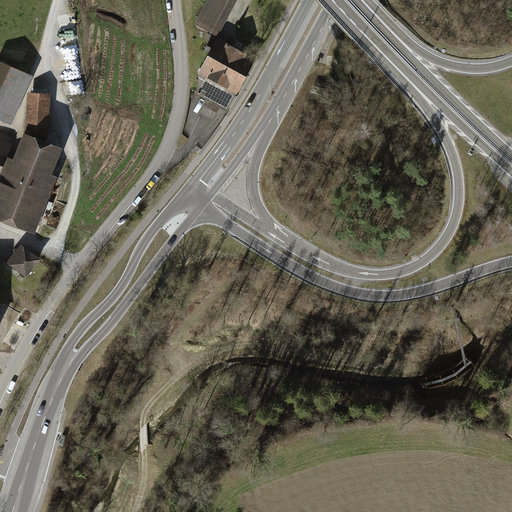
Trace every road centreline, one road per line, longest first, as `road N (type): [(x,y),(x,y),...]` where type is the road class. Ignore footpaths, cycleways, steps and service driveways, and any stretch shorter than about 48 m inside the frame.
road 1 (track): [(140,511),(151,477),(142,416),(173,373),(213,349),(250,341),(384,367),(435,365)]
road 2 (trunk): [(412,77),(458,172),(456,217),(439,247),(406,270),(367,274),(277,235)]
road 3 (trunk): [(207,199),(226,224),(281,259),(367,295),(417,292),(511,261)]
road 4 (residential): [(173,0),(182,74),(172,135),(152,175),(78,265)]
road 5 (residential): [(52,253),(76,181),(44,57),(57,0)]
road 6 (secondary): [(308,0),(252,107),(190,186)]
road 7 (secondary): [(190,186),(78,332),(67,364)]
road 8 (secondary): [(67,364),(115,318),(207,199)]
road 9 (trunk): [(511,154),(380,25)]
road 10 (secondary): [(67,364),(15,511)]
road 11 (residential): [(78,265),(0,398)]
road 12 (trunk): [(277,235),(257,205),(253,175),(279,97)]
road 13 (trunk): [(511,61),(450,65),(380,25)]
road 14 (trunk): [(412,77),(511,172)]
road 15 (secondary): [(207,199),(279,97)]
